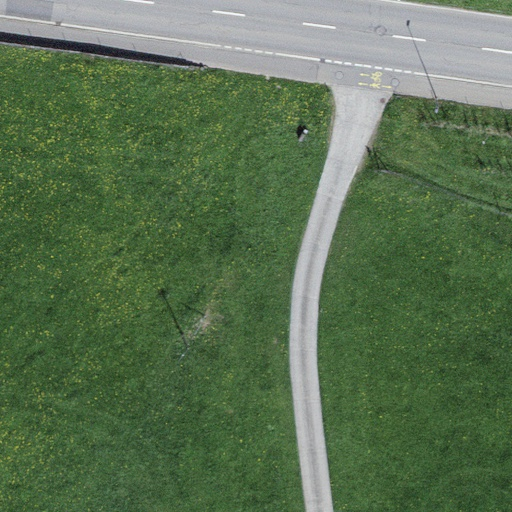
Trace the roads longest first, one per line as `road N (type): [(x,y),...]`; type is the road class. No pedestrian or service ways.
road 1 (residential): [(378,35),(306,293),(304,362),(320,511)]
road 2 (primary): [(226,13),(378,35)]
road 3 (primary): [(378,35),(511,53)]
